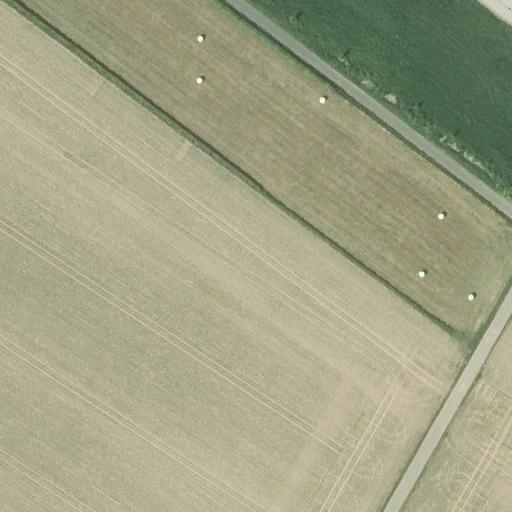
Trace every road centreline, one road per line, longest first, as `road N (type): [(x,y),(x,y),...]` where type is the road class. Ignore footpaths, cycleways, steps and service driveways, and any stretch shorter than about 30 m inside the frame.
road 1 (track): [(230,0),(511,214)]
road 2 (track): [(511,303),(393,511)]
